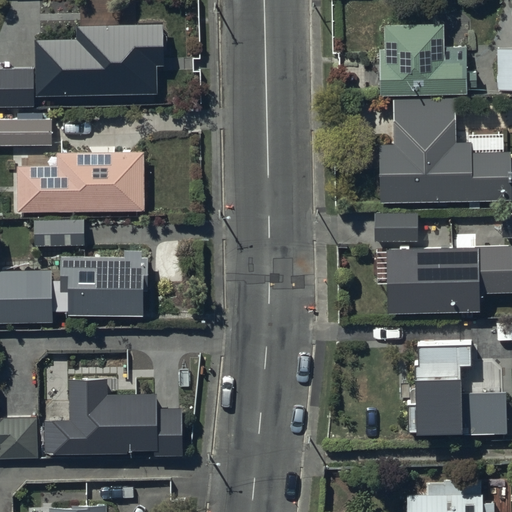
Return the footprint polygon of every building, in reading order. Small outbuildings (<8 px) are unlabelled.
[(34,41),(36,97),(157,94),(157,66),(164,66),(163,24),(78,26),(78,40),(34,41)] [(380,50),(379,97),(466,96),(466,88),(476,88),(476,71),(466,72),(466,46),(443,47),(442,26),(383,26),(384,50),(380,50)] [(511,46),(497,47),(497,92),(511,91),(511,46)] [(0,71),(0,107),(33,107),(32,67),(13,67),(13,71),(0,71)] [(378,145),(380,203),(511,201),(511,196),(511,154),(503,154),(503,135),(467,136),(467,132),(454,132),(454,98),(392,99),(393,145),(378,145)] [(51,120),(48,120),(48,108),(32,109),(32,120),(0,120),(0,146),(51,147),(51,120)] [(144,154),(130,154),(130,150),(123,150),(123,154),(57,154),(57,168),(15,168),(16,213),(144,213),(144,154)] [(418,243),(418,228),(416,228),(416,213),(374,213),(374,243),(418,243)] [(511,214),(502,215),(502,238),(511,238),(511,214)] [(34,221),(34,247),(85,246),(84,220),(34,221)] [(442,250),(442,247),(409,247),(409,246),(400,246),(400,247),(376,247),(376,286),(386,286),(387,316),(478,315),(478,294),(511,294),(511,266),(511,249),(474,249),(474,235),(454,235),(454,247),(451,247),(451,250),(442,250)] [(87,258),(59,258),(59,294),(67,295),(67,317),(101,317),(101,320),(110,320),(110,317),(142,317),(142,292),(147,292),(147,259),(141,259),(141,252),(124,252),(124,258),(93,258),(93,253),(87,253),(87,258)] [(52,271),(0,271),(0,323),(53,323),(52,271)] [(470,347),(417,348),(418,365),(414,365),(415,406),(406,406),(407,434),(415,433),(415,438),(507,435),(506,392),(459,393),(458,369),(470,368),(470,347)] [(154,451),(154,457),(183,456),(182,407),(158,408),(158,393),(108,394),(107,378),(68,379),(69,421),(46,422),(47,456),(128,454),(127,451),(154,451)] [(0,459),(36,458),(35,417),(0,417),(0,459)] [(406,496),(406,511),(493,511),(493,503),(483,503),(482,480),(450,481),(451,495),(406,496)]
